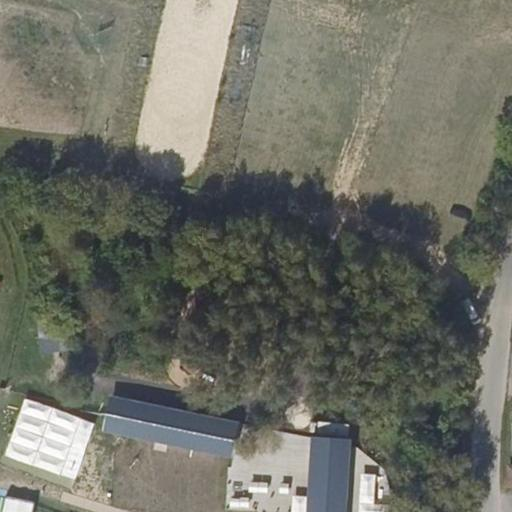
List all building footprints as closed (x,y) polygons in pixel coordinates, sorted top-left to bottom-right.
[(54,336),(54,316),(39,316),(39,352),(71,352),(70,336),(54,336)] [(4,467),(38,479),(62,413),(27,400),(4,467)] [(164,400),(158,420),(171,424),(177,404),(164,400)] [(89,493),(109,426),(74,416),(55,484),(89,493)] [(230,511),(236,511),(248,463),(125,433),(113,483),(230,511)] [(356,511),(363,439),(322,436),(315,511),(356,511)]
